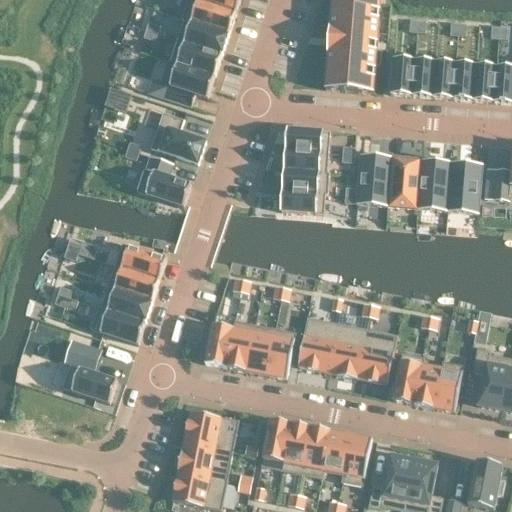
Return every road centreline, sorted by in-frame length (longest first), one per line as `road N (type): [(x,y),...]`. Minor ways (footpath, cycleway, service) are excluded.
road 1 (residential): [(153,372),(511,451)]
road 2 (residential): [(153,372),(246,103)]
road 3 (residential): [(246,103),(511,121)]
road 4 (residential): [(122,468),(0,443)]
